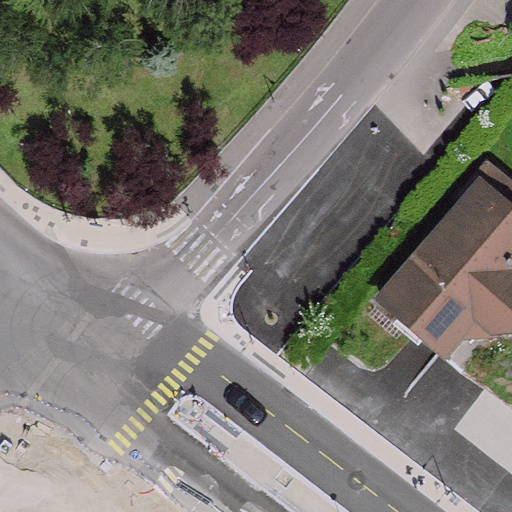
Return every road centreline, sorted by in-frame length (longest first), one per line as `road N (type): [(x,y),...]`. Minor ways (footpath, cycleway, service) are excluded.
road 1 (residential): [(426,0),(207,259),(139,318)]
road 2 (primary): [(389,511),(139,318)]
road 3 (primary): [(139,318),(0,213)]
road 4 (secondary): [(139,318),(20,422)]
road 5 (primary): [(20,422),(136,511)]
